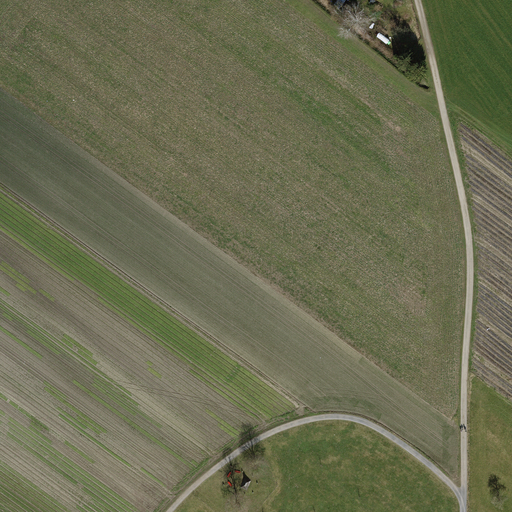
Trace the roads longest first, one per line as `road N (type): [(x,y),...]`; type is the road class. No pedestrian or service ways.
road 1 (track): [(463,511),(464,496),(411,451),(341,417),(289,425),(251,442),(167,511)]
road 2 (track): [(464,496),(471,243),(451,142)]
road 3 (track): [(280,0),(451,142)]
road 4 (track): [(451,142),(418,0)]
